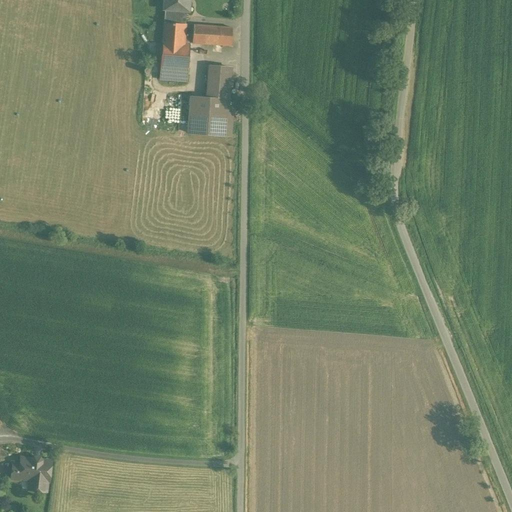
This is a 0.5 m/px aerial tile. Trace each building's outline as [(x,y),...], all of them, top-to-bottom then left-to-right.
[(164,0),(164,9),(165,9),(186,10),(186,0),(164,0)] [(165,9),(159,77),(187,80),(189,43),(183,42),(184,32),(186,10),(165,9)] [(232,27),(193,24),(192,33),(192,43),(231,46),(232,27)] [(192,33),(184,32),(183,42),(189,43),(192,43),(192,33)] [(231,68),(208,66),(206,98),(190,97),(187,133),(225,136),(231,68)] [(27,492),(48,493),(49,457),(20,456),(20,462),(6,462),(6,482),(27,483),(27,492)]
